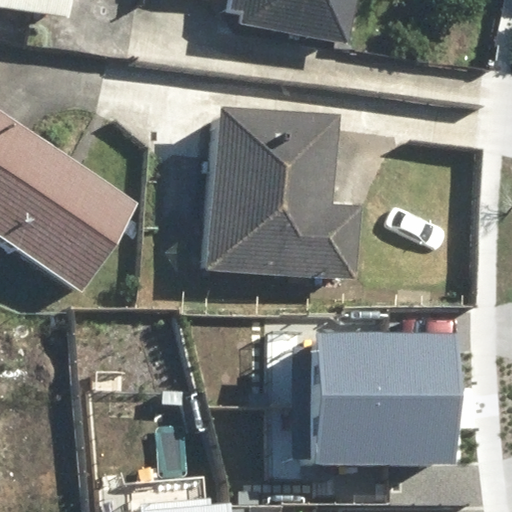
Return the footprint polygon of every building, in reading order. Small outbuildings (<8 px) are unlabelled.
[(359,0),(243,0),(240,20),(353,38),(359,0)] [(336,113),(218,105),(208,270),(360,280),(367,170),(333,168),(336,113)] [(0,238),(82,291),(140,201),(0,110),(0,238)] [(439,343),(295,342),(295,474),(439,475),(439,343)] [(83,511),(47,434),(0,455),(0,511),(83,511)]
